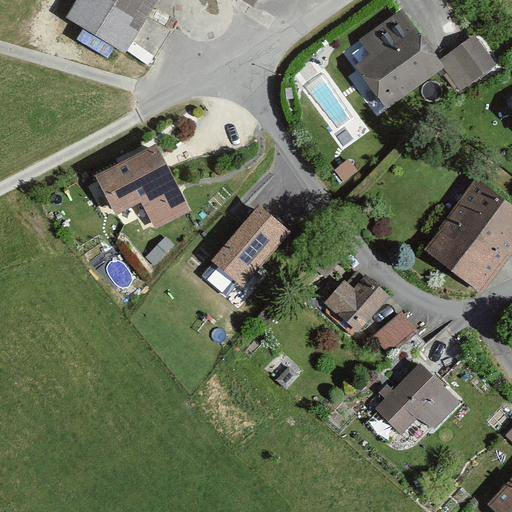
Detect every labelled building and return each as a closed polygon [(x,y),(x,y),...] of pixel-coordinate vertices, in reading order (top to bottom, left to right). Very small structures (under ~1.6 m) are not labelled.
[(257,0),(77,0),(66,19),(128,56),(160,0),(249,0),(255,4),(257,0)] [(377,54),(360,65),(390,109),(449,69),(409,9),(366,38),(377,54)] [(479,37),(446,60),(466,87),(498,64),(479,37)] [(159,142),(93,175),(113,215),(145,200),(159,229),(193,212),(169,163),(159,142)] [(511,210),(475,183),(425,249),(480,290),(511,247),(511,210)] [(262,209),(215,262),(245,288),(291,234),(262,209)] [(347,278),(326,300),(357,329),(387,297),(366,277),(357,287),(347,278)] [(406,314),(384,332),(398,349),(420,332),(406,314)] [(462,403),(421,363),(378,408),(404,433),(420,416),(435,431),(462,403)] [(511,511),(511,471),(490,496),(507,511),(511,511)]
